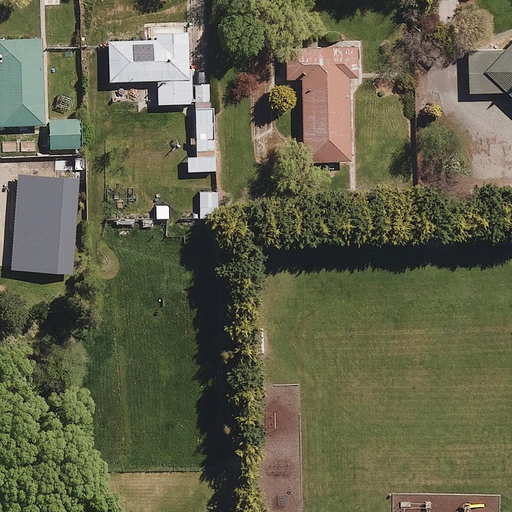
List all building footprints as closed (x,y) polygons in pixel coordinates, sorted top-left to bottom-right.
[(511,25),(493,35),(457,39),(464,95),(503,90),(511,99),(511,25)] [(188,31),(156,32),(156,38),(107,39),(107,79),(161,78),(161,92),(156,92),(156,104),(192,103),(191,67),(188,67),(188,31)] [(43,36),(0,36),(0,123),(8,124),(8,138),(39,137),(40,177),(76,176),(75,138),(82,138),(81,115),(44,116),(43,36)] [(285,77),(299,76),(300,161),(349,161),(348,78),(358,78),(358,45),(285,46),(285,77)] [(214,108),(189,109),(190,154),(184,154),(185,172),(215,171),(214,108)]
